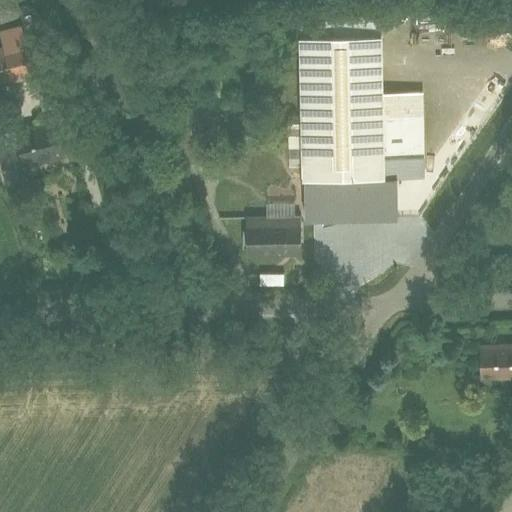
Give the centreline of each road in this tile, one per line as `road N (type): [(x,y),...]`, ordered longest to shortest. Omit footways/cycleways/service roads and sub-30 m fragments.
road 1 (residential): [(0,312),(404,302)]
road 2 (residential): [(404,302),(266,511)]
road 3 (residential): [(511,109),(404,302)]
